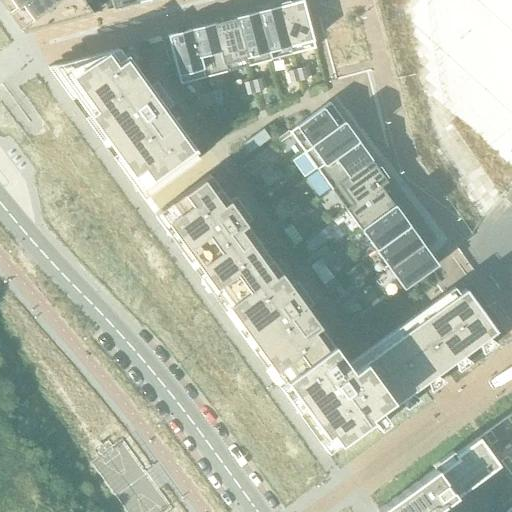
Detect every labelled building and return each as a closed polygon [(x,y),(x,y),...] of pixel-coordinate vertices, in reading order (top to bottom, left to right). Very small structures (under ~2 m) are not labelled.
[(0,0),(0,3),(6,11),(22,34),(113,9),(110,0),(0,0)] [(110,0),(113,9),(114,9),(115,9),(138,3),(136,0),(110,0)] [(315,49),(302,1),(279,7),(291,56),(315,49)] [(291,56),(279,7),(257,13),(270,61),(291,56)] [(270,61),(257,13),(235,19),(248,67),(270,61)] [(248,67),(235,19),(213,25),(225,73),(248,67)] [(225,73),(213,25),(191,31),(203,79),(225,73)] [(203,79),(191,31),(169,36),(169,37),(168,37),(167,37),(180,85),(203,79)] [(289,133),(274,144),(270,139),(263,130),(239,147),(246,157),(249,161),(238,169),(145,42),(118,50),(61,65),(48,69),(143,200),(154,216),(233,322),(327,455),(338,446),(495,332),(465,290),(424,320),(403,291),(397,296),(382,275),(368,255),(354,236),(340,217),(346,212),(332,192),(318,173),(304,153),(289,133)] [(307,81),(304,69),(296,71),(299,83),(307,81)] [(299,83),(296,71),(288,73),(291,85),(299,83)] [(263,92),(260,80),(252,82),(255,94),(263,92)] [(255,94),(252,82),(244,85),(247,96),(255,94)] [(219,104),(216,92),(208,94),(211,106),(219,104)] [(211,106),(208,94),(200,96),(203,108),(211,106)] [(329,104),(289,133),(304,153),(344,124),(329,104)] [(344,124),(304,153),(318,173),(358,144),(344,124)] [(358,144),(318,173),(332,192),(373,163),(358,144)] [(373,163),(332,192),(346,212),(380,187),(387,182),(373,163)] [(346,212),(340,217),(354,236),(394,207),(380,187),(346,212)] [(394,207),(354,236),(368,255),(408,226),(394,207)] [(408,226),(368,255),(382,275),(422,246),(408,226)] [(422,246),(382,275),(397,296),(403,291),(437,266),(422,246)] [(497,442),(489,430),(482,436),(490,447),(497,442)] [(477,439),(378,511),(437,511),(436,510),(495,467),(497,466),(477,439)] [(511,468),(511,465),(506,458),(501,462),(500,462),(507,472),(511,468)]
